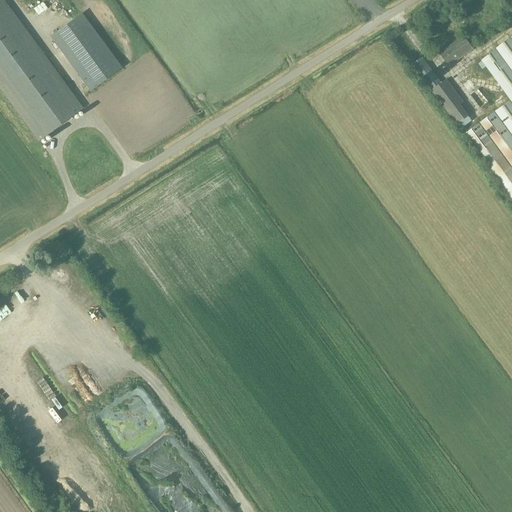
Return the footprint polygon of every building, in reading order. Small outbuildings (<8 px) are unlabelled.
[(0,0),(0,87),(39,140),(81,109),(1,0),(0,0)] [(82,13),(50,36),(90,91),(122,68),(82,13)] [(449,67),(474,49),(464,36),(440,54),(449,67)] [(511,42),(509,39),(497,48),(511,69),(511,42)] [(511,71),(497,51),(483,62),(511,102),(511,71)] [(464,103),(447,80),(442,83),(423,57),(413,65),(457,125),(469,116),(460,105),(464,103)] [(475,98),(479,104),(484,100),(480,94),(475,98)] [(511,103),(510,101),(495,112),(511,134),(511,103)] [(478,106),(480,110),(487,107),(485,102),(478,106)] [(511,135),(495,112),(480,123),(511,166),(511,135)] [(465,134),(511,198),(511,168),(479,124),(465,134)] [(69,267),(58,276),(62,281),(73,272),(69,267)] [(19,275),(10,281),(14,288),(23,281),(19,275)] [(92,369),(83,375),(94,390),(102,383),(92,369)] [(82,471),(87,467),(78,454),(73,457),(82,471)] [(93,486),(98,483),(90,470),(85,473),(93,486)] [(57,472),(50,477),(56,484),(63,479),(57,472)] [(101,484),(92,490),(100,501),(108,496),(101,484)] [(145,511),(130,492),(122,498),(132,511),(145,511)] [(73,511),(87,511),(92,509),(83,497),(70,507),(73,511)]
